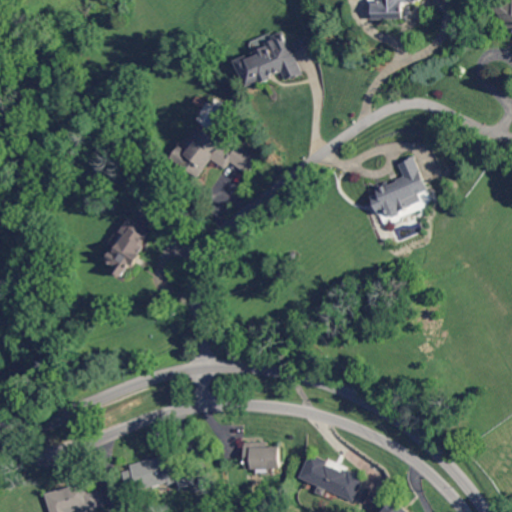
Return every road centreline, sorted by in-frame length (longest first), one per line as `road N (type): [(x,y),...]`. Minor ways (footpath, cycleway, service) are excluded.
road 1 (residential): [(486,511),(422,439),(383,410),(291,371),(201,361),(55,415),(0,416)]
road 2 (residential): [(0,440),(48,453),(150,412),(204,400),(292,404),(409,453),(467,511)]
road 3 (residential): [(204,400),(197,277),(221,237),(396,107),(425,103),(511,136)]
